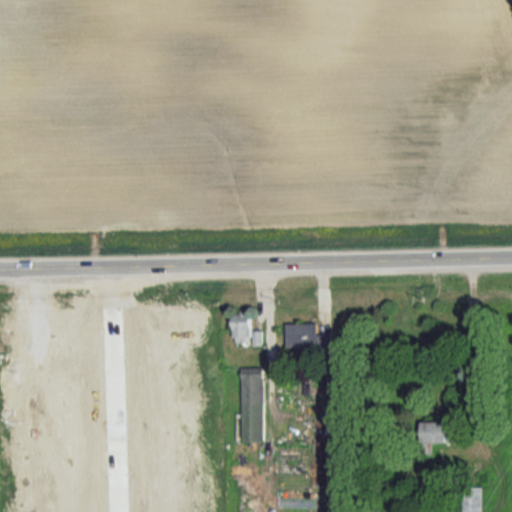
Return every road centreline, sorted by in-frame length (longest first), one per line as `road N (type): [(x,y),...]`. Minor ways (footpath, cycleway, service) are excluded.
road 1 (secondary): [(0,269),(511,256)]
road 2 (residential): [(111,267),(119,511)]
